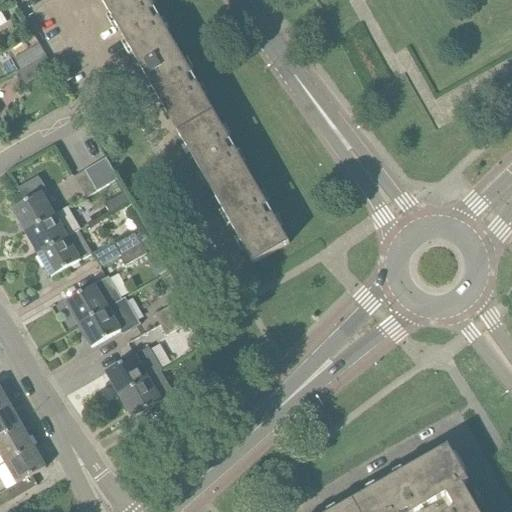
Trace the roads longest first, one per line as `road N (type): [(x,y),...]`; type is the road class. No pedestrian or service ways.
road 1 (tertiary): [(163,511),(405,294)]
road 2 (tertiary): [(414,235),(245,0)]
road 3 (residential): [(109,511),(0,316)]
road 4 (residential): [(0,163),(126,89)]
